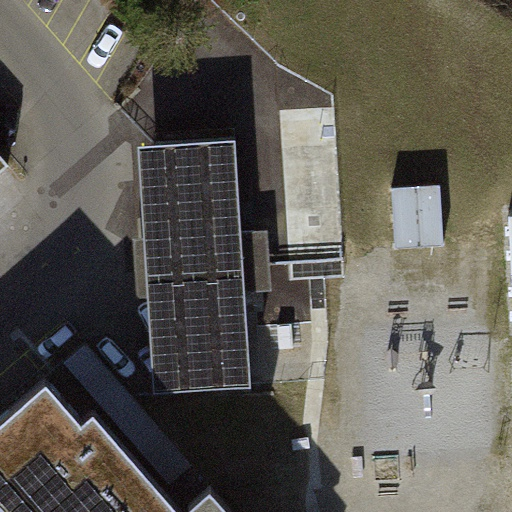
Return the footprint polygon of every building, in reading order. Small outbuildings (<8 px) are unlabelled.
[(238,139),(143,145),(157,390),(253,384),(238,139)] [(0,170),(11,161),(0,149),(0,170)] [(444,243),(441,184),(392,186),(396,246),(444,243)] [(192,463),(86,342),(65,361),(170,482),(192,463)] [(165,511),(47,376),(0,416),(0,496),(13,511),(165,511)]
